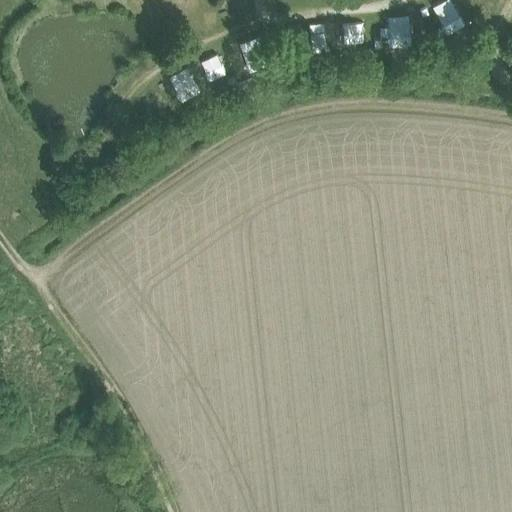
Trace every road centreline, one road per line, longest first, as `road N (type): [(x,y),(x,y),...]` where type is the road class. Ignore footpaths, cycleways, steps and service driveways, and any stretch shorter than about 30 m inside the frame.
road 1 (track): [(32,283),(92,234),(286,110),(390,104),(511,122)]
road 2 (track): [(0,239),(106,380),(169,511)]
